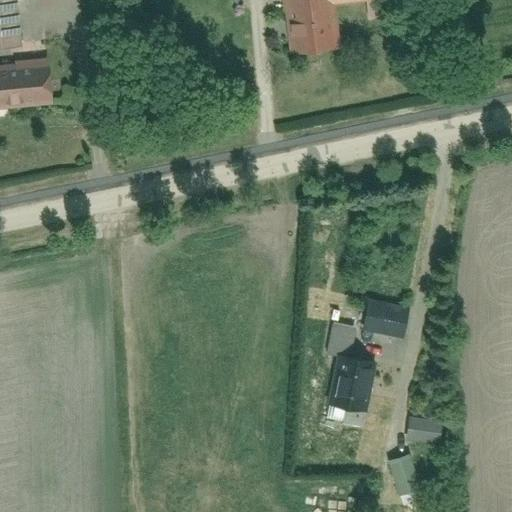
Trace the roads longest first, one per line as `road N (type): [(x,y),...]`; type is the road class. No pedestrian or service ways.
road 1 (tertiary): [(101,197),(511,111)]
road 2 (unknown): [(455,123),(379,511)]
road 3 (residential): [(133,511),(116,229),(101,197)]
